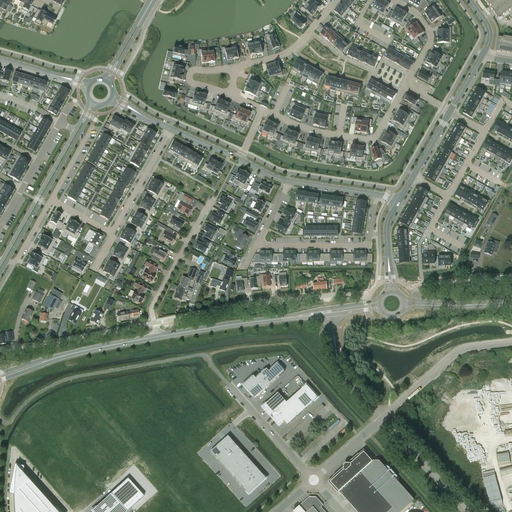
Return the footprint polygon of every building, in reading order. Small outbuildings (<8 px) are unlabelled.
[(5,0),(0,10),(6,13),(11,3),(5,0)] [(15,0),(21,3),(19,6),(22,9),(27,0),(15,0)] [(27,0),(22,9),(22,10),(28,13),(31,7),(31,6),(32,4),(33,2),(29,0),(27,0)] [(308,4),(317,12),(321,7),(315,2),(315,0),(308,0),(306,3),(308,4)] [(349,9),(349,8),(353,4),(347,0),(343,0),(342,2),(349,9)] [(377,0),(373,8),(378,11),(384,1),(381,0),(377,0)] [(511,0),(483,0),(489,7),(490,6),(492,9),(491,10),(498,19),(501,17),(502,18),(511,10),(511,0)] [(384,1),(378,11),(383,14),(382,16),(385,18),(388,13),(385,11),(389,4),(384,1)] [(351,10),(349,8),(349,9),(342,2),(338,7),(347,15),(351,10)] [(300,10),(304,14),(306,11),(312,17),(317,12),(308,4),(304,9),(302,7),(300,10)] [(424,13),(428,19),(438,12),(432,4),(429,6),(431,9),(424,13)] [(343,19),(347,15),(338,7),(334,11),(343,19)] [(390,19),(396,22),(402,11),(396,8),(390,19)] [(38,10),(33,17),(36,19),(34,23),(40,26),(41,24),(46,14),(47,14),(41,11),(38,10)] [(291,20),(295,24),(294,25),(297,27),(298,27),(301,29),(306,24),(299,18),(301,16),(295,11),(293,14),(295,15),(291,20)] [(402,11),(396,22),(401,25),(400,26),(403,28),(406,23),(403,21),(407,14),(402,11)] [(438,12),(428,19),(432,24),(438,19),(440,21),(445,18),(443,15),(441,17),(438,12)] [(46,14),(41,24),(46,26),(48,23),(53,26),(56,20),(46,14)] [(407,30),(411,35),(420,28),(420,27),(421,27),(418,23),(417,24),(417,23),(410,28),(407,30)] [(328,25),(320,34),(325,38),(332,30),(333,29),(328,25)] [(414,44),(419,40),(417,38),(424,33),(420,28),(411,35),(414,40),(412,41),(414,44)] [(451,37),(451,28),(445,28),(445,31),(437,31),(437,37),(451,37)] [(332,30),(325,38),(329,42),(336,34),(336,33),(332,30)] [(268,34),(265,36),(267,42),(270,41),(274,50),(275,50),(275,51),(279,49),(279,48),(280,48),(278,43),(280,43),(278,40),(277,40),(275,33),(269,36),(268,34)] [(336,33),(336,34),(329,42),(333,46),(341,36),(336,33)] [(341,36),(333,46),(337,49),(345,40),(341,36)] [(437,37),(437,44),(446,44),(446,47),(451,47),(451,37),(437,37)] [(511,37),(503,37),(503,38),(498,38),(496,52),(502,53),(502,52),(510,54),(511,54),(511,37)] [(263,39),(253,41),(256,55),(263,53),(261,45),(264,45),(263,39)] [(350,44),(345,40),(337,49),(342,53),(350,44)] [(253,41),(244,43),(245,49),(248,48),(250,56),(256,55),(253,41)] [(233,60),(239,58),(237,50),(240,50),(239,44),(236,45),(236,46),(230,47),(233,60)] [(347,56),(353,59),(356,50),(357,50),(358,48),(352,45),(347,56)] [(186,49),(174,46),(172,53),(185,56),(185,55),(186,55),(187,51),(186,50),(186,49)] [(222,54),(225,53),(227,61),(228,61),(228,62),(232,61),(232,60),(233,60),(230,47),(224,49),(224,47),(221,48),(222,54)] [(384,57),(389,60),(394,52),(395,50),(390,47),(384,57)] [(208,63),(214,63),(214,54),(217,54),(216,48),(207,49),(208,63)] [(207,49),(197,50),(198,56),(201,55),(202,64),(208,63),(207,49)] [(356,50),(353,59),(358,61),(362,52),(361,52),(357,50),(356,50)] [(361,52),(362,52),(358,61),(363,63),(368,52),(362,50),(361,52)] [(368,52),(363,63),(368,66),(373,54),(368,52)] [(394,52),(389,60),(394,63),(399,55),(394,52)] [(440,63),(443,58),(444,59),(446,56),(441,53),(440,56),(432,52),(429,57),(440,63)] [(379,57),(373,54),(368,66),(374,68),(379,57)] [(404,58),(399,55),(394,63),(399,66),(404,58)] [(429,57),(426,63),(433,67),(432,69),(437,72),(438,69),(437,69),(440,63),(429,57)] [(409,60),(404,58),(399,66),(404,69),(409,60)] [(297,74),(303,63),(298,60),(292,71),(297,74)] [(414,63),(409,60),(404,69),(409,72),(414,63)] [(169,72),(183,75),(184,68),(176,66),(177,64),(171,62),(169,72)] [(278,63),(272,65),(276,77),(282,75),(282,76),(285,75),(284,70),(281,70),(278,63)] [(297,74),(302,77),(304,74),(303,74),(308,66),(303,63),(297,74)] [(272,65),(266,66),(269,74),(266,75),(267,78),(270,77),(270,79),(276,77),(272,65)] [(313,69),(308,66),(303,74),(304,74),(308,77),(313,69)] [(313,69),(308,77),(307,79),(312,82),(318,72),(313,69)] [(0,77),(0,79),(2,80),(2,82),(8,84),(8,82),(11,72),(5,70),(4,73),(1,72),(0,77)] [(435,80),(436,77),(430,73),(429,76),(420,71),(417,77),(429,84),(432,79),(435,80)] [(183,75),(169,72),(167,81),(173,82),(173,79),(181,81),(183,75)] [(312,82),(318,85),(324,75),(318,72),(312,82)] [(483,79),(490,80),(489,85),(496,86),(497,80),(494,79),(495,74),(484,72),(483,79)] [(496,86),(499,86),(500,85),(505,86),(507,73),(501,72),(500,80),(497,80),(496,86)] [(21,75),(15,73),(11,84),(17,86),(18,84),(21,75)] [(330,88),(331,88),(333,78),(327,77),(325,86),(330,88)] [(28,87),(27,88),(33,90),(33,89),(36,79),(31,78),(28,87)] [(330,90),(336,91),(339,80),(333,78),(331,88),(330,88),(330,90)] [(336,91),(341,93),(344,81),(339,80),(336,91)] [(365,90),(370,93),(376,83),(371,80),(365,90)] [(41,81),(38,90),(38,91),(44,93),(47,83),(41,81)] [(248,86),(258,91),(260,86),(263,87),(264,84),(259,81),(257,84),(250,81),(250,82),(249,81),(247,85),(248,86)] [(341,93),(347,94),(350,83),(344,81),(341,93)] [(347,94),(352,96),(355,84),(350,83),(347,94)] [(370,93),(375,96),(376,95),(381,86),(376,83),(370,93)] [(352,96),(358,97),(361,85),(355,84),(352,96)] [(67,97),(70,92),(69,91),(70,90),(66,88),(66,89),(60,86),(57,92),(58,92),(67,97)] [(248,86),(245,92),(258,98),(260,92),(258,91),(248,86)] [(381,98),(386,89),(381,86),(376,95),(381,98)] [(477,88),(474,93),(482,98),(483,97),(485,93),(477,88)] [(176,92),(164,89),(162,96),(174,99),(175,98),(176,98),(177,94),(176,94),(176,92)] [(380,99),(385,102),(391,91),(386,89),(381,98),(380,99)] [(196,91),(195,92),(194,92),(192,100),(189,99),(188,105),(197,107),(201,94),(200,94),(200,92),(196,91)] [(385,102),(391,105),(397,94),(391,91),(385,102)] [(64,101),(67,97),(58,92),(56,97),(64,101)] [(482,98),(474,93),(471,98),(482,104),(485,99),(483,97),(482,98)] [(207,96),(201,94),(197,107),(206,110),(207,104),(204,103),(207,96)] [(415,106),(419,100),(408,94),(407,95),(406,94),(404,98),(405,99),(404,100),(412,105),(411,107),(417,111),(419,108),(415,106)] [(64,101),(56,97),(55,96),(52,101),(61,106),(64,101)] [(479,109),(482,104),(471,98),(469,103),(479,109)] [(61,106),(52,101),(51,100),(48,105),(59,111),(61,106)] [(224,102),(218,100),(215,107),(212,106),(210,112),(219,115),(224,102)] [(230,104),(224,102),(219,115),(228,118),(230,113),(227,112),(230,104)] [(290,116),(296,119),(301,106),(293,102),(290,108),(293,109),(290,116)] [(476,114),(479,109),(469,103),(466,108),(476,114)] [(48,105),(45,110),(56,116),(59,111),(48,105)] [(301,121),(305,114),(307,115),(310,110),(301,106),(296,119),(301,121)] [(245,111),(239,108),(236,116),(233,114),(231,120),(240,124),(240,123),(240,122),(245,111)] [(476,114),(466,108),(463,113),(473,119),(476,114)] [(408,123),(413,115),(408,112),(406,114),(399,110),(396,116),(408,123)] [(251,113),(245,111),(240,122),(240,123),(245,125),(245,126),(248,127),(250,122),(247,121),(251,113)] [(319,127),(322,114),(316,113),(317,112),(313,111),(312,117),(315,117),(313,125),(319,127)] [(325,128),(327,120),(330,121),(331,115),(328,115),(328,116),(322,114),(319,127),(325,128)] [(393,121),(400,125),(398,128),(404,131),(408,123),(396,116),(393,121)] [(114,128),(119,119),(114,117),(108,127),(113,130),(114,128)] [(361,133),(363,121),(362,121),(357,120),(357,118),(354,117),(353,123),(356,124),(355,132),(361,133)] [(40,124),(49,129),(51,124),(43,119),(43,120),(40,118),(38,123),(40,124)] [(114,128),(119,131),(119,130),(124,122),(119,119),(114,128)] [(363,121),(361,133),(367,134),(368,126),(371,126),(372,120),(363,119),(362,121),(363,121)] [(498,133),(498,132),(504,122),(498,119),(493,130),(498,133)] [(124,122),(119,130),(124,133),(125,132),(129,123),(125,120),(124,122)] [(268,135),(273,123),(267,121),(264,128),(261,127),(259,132),(262,134),(262,132),(268,135)] [(508,125),(504,122),(498,132),(502,135),(507,127),(508,125)] [(125,132),(130,135),(134,126),(129,123),(125,132)] [(268,135),(273,137),(273,138),(276,140),(278,134),(276,133),(279,126),(273,123),(268,135)] [(457,123),(454,128),(464,133),(463,134),(464,134),(468,129),(457,123)] [(38,129),(46,133),(49,129),(40,124),(38,129)] [(7,125),(2,133),(7,136),(12,127),(7,125)] [(12,127),(7,136),(12,138),(16,130),(12,127)] [(507,127),(502,135),(507,137),(511,129),(507,127)] [(153,139),(156,134),(147,128),(144,133),(153,139)] [(454,128),(452,133),(461,138),(463,134),(464,133),(454,128)] [(35,133),(43,138),(46,133),(38,129),(35,133)] [(288,145),(293,132),(292,132),(293,131),(289,129),(288,130),(287,130),(284,137),(281,136),(279,141),(288,145)] [(21,133),(16,130),(12,138),(17,141),(21,133)] [(384,137),(396,143),(401,135),(396,133),(394,135),(387,131),(384,137)] [(153,139),(144,133),(143,132),(140,138),(142,139),(151,143),(153,139)] [(288,145),(296,148),(299,143),(296,142),(299,134),(293,132),(288,145)] [(43,138),(35,133),(32,138),(40,143),(41,143),(43,138)] [(461,138),(452,133),(449,138),(459,144),(462,139),(461,138)] [(101,139),(109,144),(112,139),(104,134),(101,139)] [(311,151),(314,139),(308,137),(306,145),(303,145),(302,150),(311,153),(311,151)] [(392,151),(396,143),(384,137),(381,142),(388,146),(387,149),(392,151)] [(40,143),(32,138),(30,143),(38,148),(41,143),(40,143)] [(449,138),(446,143),(454,148),(456,149),(459,144),(449,138)] [(98,144),(107,148),(109,144),(101,139),(98,144)] [(151,143),(142,139),(140,143),(139,143),(148,148),(151,143)] [(317,153),(317,154),(320,155),(321,149),(319,148),(321,141),(314,139),(311,151),(317,153)] [(492,143),(487,140),(482,148),(487,150),(487,151),(492,143)] [(148,148),(139,143),(140,143),(138,142),(136,147),(146,153),(149,148),(148,148)] [(174,153),(179,145),(174,142),(168,152),(173,155),(174,153)] [(334,154),(336,143),(329,142),(328,150),(325,150),(324,155),(328,156),(328,154),(334,154)] [(38,148),(30,143),(27,148),(35,153),(38,148)] [(334,157),(343,158),(344,152),(341,152),(342,144),(336,143),(334,154),(334,157)] [(454,148),(446,143),(443,148),(451,153),(451,152),(454,148)] [(492,143),(487,151),(487,150),(486,153),(491,155),(496,145),(492,143)] [(96,148),(104,153),(107,148),(98,144),(96,148)] [(174,153),(178,156),(179,156),(183,147),(179,145),(174,153)] [(356,158),(358,146),(352,145),(350,153),(347,153),(347,159),(350,159),(350,157),(356,158)] [(501,148),(496,145),(491,155),(495,158),(496,157),(501,148)] [(365,162),(366,156),(363,155),(364,147),(358,146),(356,158),(355,160),(365,162)] [(146,153),(136,147),(133,152),(144,158),(146,153)] [(183,147),(179,156),(178,156),(177,158),(182,161),(188,150),(183,147)] [(380,156),(377,147),(370,150),(372,154),(371,154),(372,158),(373,158),(376,164),(382,162),(382,163),(386,162),(383,155),(380,156)] [(101,158),(104,153),(96,148),(93,153),(101,158)] [(451,152),(451,153),(443,148),(440,153),(451,159),(453,153),(451,152)] [(501,148),(496,157),(500,159),(505,150),(501,148)] [(5,149),(0,158),(0,159),(4,162),(10,152),(5,149)] [(188,150),(182,161),(187,163),(193,153),(188,150)] [(505,150),(500,159),(499,160),(504,163),(505,162),(504,162),(509,153),(505,150)] [(144,158),(133,152),(130,157),(141,163),(144,158)] [(90,158),(99,163),(101,158),(93,153),(90,158)] [(193,153),(187,163),(191,166),(198,155),(193,153)] [(440,153),(437,158),(447,163),(448,164),(451,159),(440,153)] [(202,158),(198,155),(191,166),(196,169),(202,158)] [(19,156),(16,161),(27,167),(29,162),(29,163),(29,162),(19,156)] [(141,163),(130,157),(127,162),(138,168),(141,163)] [(96,167),(99,163),(90,158),(87,163),(96,167)] [(447,163),(437,158),(435,163),(444,168),(447,163)] [(211,159),(208,165),(205,164),(202,169),(210,174),(217,162),(211,159)] [(13,166),(24,172),(27,167),(16,161),(13,166)] [(217,162),(210,174),(218,179),(221,173),(219,171),(222,165),(217,162)] [(444,168),(435,163),(432,168),(442,174),(445,168),(444,168)] [(84,169),(92,174),(95,169),(86,164),(84,169)] [(13,166),(11,170),(21,176),(24,172),(13,166)] [(124,173),(132,178),(135,173),(126,168),(124,173)] [(442,174),(432,168),(429,173),(439,179),(442,174)] [(81,174),(89,179),(92,174),(84,169),(81,174)] [(21,176),(11,170),(8,175),(19,181),(21,176)] [(239,170),(235,177),(232,175),(229,181),(237,186),(245,173),(242,171),(239,170)] [(121,178),(130,183),(132,178),(124,173),(121,178)] [(245,173),(237,186),(246,191),(249,185),(246,183),(250,176),(248,175),(248,174),(245,173)] [(429,173),(426,178),(436,184),(439,179),(429,173)] [(78,179),(87,184),(89,179),(81,174),(78,179)] [(130,183),(121,178),(118,182),(118,183),(126,187),(127,188),(130,183)] [(76,183),(84,188),(87,184),(78,179),(76,183)] [(153,180),(150,185),(162,192),(167,184),(161,180),(160,183),(153,180)] [(257,192),(258,189),(269,194),(272,187),(262,181),(260,185),(255,183),(252,189),(257,192)] [(118,183),(117,182),(115,187),(123,192),(126,187),(118,183)] [(73,188),(82,193),(84,188),(76,183),(73,188)] [(3,184),(0,188),(0,189),(11,195),(13,191),(13,190),(3,184)] [(152,197),(153,198),(153,197),(158,200),(162,192),(150,185),(147,190),(153,194),(152,197)] [(461,198),(461,197),(465,190),(467,188),(461,185),(456,195),(461,198)] [(123,192),(115,187),(112,192),(113,192),(121,197),(121,196),(123,192)] [(82,193),(73,188),(70,193),(79,198),(82,193)] [(429,192),(420,188),(418,193),(426,197),(429,192)] [(0,189),(0,195),(8,200),(11,195),(0,189)] [(465,190),(461,197),(465,200),(470,192),(469,192),(465,190)] [(469,192),(470,192),(465,200),(470,202),(474,195),(476,193),(471,190),(469,192)] [(122,197),(121,197),(113,192),(110,197),(119,202),(122,197)] [(67,198),(76,203),(79,198),(70,193),(67,198)] [(415,198),(425,204),(428,198),(426,197),(418,193),(415,198)] [(181,202),(177,209),(188,215),(192,208),(188,206),(189,203),(190,203),(193,199),(185,195),(182,198),(185,200),(183,203),(181,202)] [(474,195),(470,202),(474,205),(479,197),(474,195)] [(234,199),(228,196),(226,200),(221,197),(221,198),(221,197),(219,200),(220,200),(218,203),(222,205),(220,209),(228,213),(233,203),(232,203),(234,199)] [(108,202),(116,206),(119,202),(110,197),(108,202)] [(158,200),(153,197),(153,198),(152,200),(146,197),(143,202),(154,208),(159,200),(158,200)] [(483,199),(479,197),(474,205),(478,207),(483,199)] [(478,207),(478,208),(483,211),(489,200),(484,197),(483,199),(478,207)] [(415,198),(412,203),(420,207),(420,208),(422,209),(425,204),(415,198)] [(257,200),(252,209),(260,213),(265,204),(257,200)] [(116,206),(108,202),(105,206),(114,211),(116,206)] [(154,208),(143,202),(140,207),(146,210),(144,213),(145,214),(145,213),(150,216),(154,208)] [(409,208),(417,212),(420,208),(420,207),(412,203),(409,208)] [(455,208),(450,205),(445,213),(450,216),(455,208)] [(105,206),(102,211),(111,216),(114,211),(105,206)] [(291,223),(291,224),(293,225),(298,215),(286,208),(283,214),(287,216),(285,220),(291,223)] [(406,213),(417,218),(419,213),(417,212),(409,208),(406,213)] [(455,208),(450,216),(454,218),(455,218),(459,210),(455,208)] [(464,213),(459,210),(455,218),(454,218),(453,220),(458,223),(464,213)] [(100,216),(108,221),(111,216),(102,211),(100,216)] [(257,224),(254,223),(256,220),(258,217),(247,211),(246,211),(245,214),(243,219),(246,220),(243,225),(254,231),(257,224)] [(50,222),(49,224),(59,230),(59,229),(62,224),(58,221),(61,215),(61,216),(62,215),(60,214),(61,214),(57,212),(57,213),(56,212),(55,212),(56,212),(53,216),(51,219),(52,220),(50,222)] [(226,216),(218,212),(216,216),(212,214),(212,215),(211,215),(209,219),(210,219),(209,220),(219,225),(222,220),(224,221),(226,216)] [(150,216),(145,213),(145,214),(143,216),(137,213),(134,218),(144,224),(143,224),(146,225),(150,217),(150,216)] [(406,213),(403,218),(414,223),(417,218),(406,213)] [(464,213),(458,223),(463,226),(464,223),(468,216),(464,213)] [(497,218),(492,215),(486,225),(491,228),(497,218)] [(472,218),(468,216),(464,223),(468,226),(472,218)] [(174,217),(170,224),(180,229),(184,222),(174,217)] [(472,218),(468,226),(467,228),(472,231),(478,220),(472,217),(472,218)] [(143,224),(144,224),(134,218),(131,224),(137,227),(136,230),(135,230),(139,232),(141,233),(143,230),(141,229),(143,224)] [(403,218),(400,223),(411,229),(414,223),(403,218)] [(63,225),(60,231),(68,235),(75,223),(72,221),(70,220),(66,226),(63,225)] [(285,220),(283,224),(279,222),(276,228),(286,233),(289,227),(291,224),(291,223),(285,220)] [(75,223),(68,235),(76,240),(80,234),(77,232),(80,226),(78,225),(75,223)] [(157,223),(156,225),(166,231),(167,228),(157,223)] [(213,229),(207,225),(206,226),(204,228),(205,229),(204,231),(207,233),(205,237),(213,242),(218,232),(218,231),(213,229)] [(135,230),(136,230),(134,229),(132,232),(126,228),(123,233),(134,240),(137,234),(138,235),(139,232),(135,230)] [(238,240),(234,247),(241,251),(244,246),(245,246),(244,246),(245,244),(246,244),(245,243),(248,239),(244,236),(245,233),(234,228),(232,232),(239,235),(237,239),(238,240)] [(90,240),(84,252),(89,255),(92,249),(91,248),(92,246),(96,248),(102,237),(94,233),(89,230),(85,237),(90,240)] [(165,232),(161,239),(172,245),(175,238),(165,232)] [(134,240),(123,233),(120,239),(126,242),(124,245),(126,246),(130,248),(132,245),(131,245),(134,240)] [(41,238),(40,240),(52,247),(57,239),(51,236),(49,239),(43,235),(41,238)] [(56,249),(68,256),(73,247),(58,239),(56,242),(59,244),(56,249)] [(167,253),(161,250),(163,247),(149,239),(147,242),(150,244),(150,245),(156,248),(152,255),(163,261),(167,253)] [(197,243),(195,246),(195,247),(195,248),(204,253),(210,243),(204,239),(201,244),(198,242),(197,243)] [(39,243),(37,246),(43,249),(41,252),(47,256),(52,247),(40,240),(38,242),(39,243)] [(496,245),(488,242),(484,253),(492,256),(493,252),(496,253),(497,249),(495,248),(496,245)] [(130,248),(126,246),(124,248),(118,245),(115,250),(127,257),(131,249),(130,248)] [(132,269),(140,253),(132,249),(125,263),(129,265),(128,267),(132,269)] [(117,262),(122,265),(127,257),(115,250),(112,256),(118,259),(117,262)] [(84,261),(85,261),(88,257),(78,251),(75,256),(78,257),(77,260),(76,259),(72,266),(82,272),(86,265),(83,263),(84,261)] [(260,255),(255,255),(255,257),(255,263),(266,263),(266,251),(260,251),(260,255)] [(266,251),(266,263),(278,263),(278,261),(278,255),(272,255),(272,251),(266,251)] [(283,255),(278,255),(278,261),(289,262),(289,251),(283,251),(283,255)] [(290,251),(289,251),(289,262),(301,262),(301,255),(296,255),(296,251),(290,251)] [(301,262),(301,263),(313,263),(313,262),(313,251),(307,251),(307,255),(301,255),(301,262)] [(313,251),(313,262),(325,262),(325,255),(319,255),(319,251),(313,251)] [(330,255),(325,255),(325,262),(336,262),(336,251),(330,251),(330,255)] [(337,251),(336,251),(336,262),(348,262),(348,255),(343,255),(343,251),(337,251)] [(354,255),(348,255),(348,262),(360,262),(360,251),(354,251),(354,255)] [(360,262),(360,263),(372,263),(372,255),(366,255),(366,251),(360,251),(360,262)] [(235,255),(230,252),(228,257),(226,256),(223,263),(233,268),(236,261),(233,260),(235,255)] [(31,256),(29,258),(42,266),(46,257),(40,254),(39,257),(33,253),(31,256)] [(28,261),(27,264),(33,267),(31,270),(33,272),(37,274),(38,272),(40,269),(42,266),(29,258),(28,261)] [(117,262),(116,265),(109,261),(106,266),(118,273),(123,265),(122,265),(117,262)] [(145,271),(142,277),(151,282),(155,276),(152,274),(154,270),(155,271),(157,266),(147,261),(144,265),(149,268),(147,272),(145,271)] [(114,281),(118,273),(106,266),(103,272),(110,275),(108,278),(114,281)] [(186,279),(191,281),(192,281),(197,271),(191,268),(187,277),(186,279)] [(279,274),(279,276),(274,277),(275,283),(280,283),(280,286),(287,286),(286,273),(279,274)] [(269,275),(259,276),(260,277),(260,284),(261,284),(264,284),(264,287),(271,286),(269,275)] [(191,281),(186,279),(182,277),(178,287),(186,289),(185,290),(187,290),(191,281)] [(224,277),(219,290),(225,292),(228,281),(229,279),(224,277)] [(260,277),(250,278),(251,289),(258,289),(257,286),(261,285),(261,284),(260,284),(260,277)] [(247,279),(236,280),(237,291),(243,291),(243,287),(248,287),(247,279)] [(30,280),(27,287),(32,290),(36,283),(30,280)] [(134,292),(131,298),(141,303),(144,297),(141,295),(143,291),(144,292),(146,287),(136,282),(133,286),(139,289),(137,293),(134,292)] [(186,289),(178,287),(174,298),(185,302),(186,296),(187,293),(186,293),(187,290),(185,290),(186,289)] [(36,292),(32,300),(40,303),(43,296),(42,295),(44,292),(39,289),(37,293),(36,292)] [(52,289),(49,295),(58,300),(59,300),(62,294),(52,289)] [(53,311),(59,300),(58,300),(49,295),(43,306),(45,307),(44,309),(44,310),(41,310),(41,312),(40,312),(39,314),(41,314),(40,321),(47,322),(48,314),(47,314),(48,309),(49,309),(53,311)] [(116,303),(123,306),(125,302),(118,298),(116,303)] [(73,312),(68,320),(75,324),(81,314),(74,310),(76,307),(73,305),(70,311),(73,312)] [(26,309),(21,319),(28,322),(33,312),(26,309)] [(128,312),(117,314),(118,321),(129,319),(128,317),(132,316),(132,318),(139,316),(138,310),(131,311),(131,312),(128,312)] [(102,315),(95,311),(89,322),(97,325),(102,315)] [(5,335),(0,335),(0,344),(6,343),(6,341),(8,341),(14,340),(12,332),(4,333),(5,335)] [(269,372),(267,369),(256,378),(254,376),(243,385),(255,398),(285,372),(278,364),(269,372)] [(288,425),(318,398),(306,385),(287,402),(278,393),(262,407),(279,426),(284,421),(288,425)] [(228,436),(211,452),(249,494),(266,479),(228,436)] [(334,477),(328,482),(338,493),(339,492),(357,511),(400,511),(414,500),(379,461),(375,461),(364,450),(358,455),(358,454),(349,462),(346,462),(343,464),(343,468),(333,477),(334,477)] [(497,453),(486,454),(489,488),(499,488),(500,495),(502,495),(502,497),(505,502),(505,501),(508,505),(509,505),(511,502),(511,478),(510,478),(508,480),(505,452),(501,455),(498,455),(497,453)] [(15,465),(9,494),(14,495),(14,499),(14,503),(14,506),(14,508),(14,510),(14,511),(56,511),(22,474),(24,466),(15,465)] [(118,503),(108,511),(126,511),(127,511),(129,510),(144,497),(127,478),(113,491),(111,493),(119,502),(118,503)] [(111,493),(92,511),(108,511),(118,503),(119,502),(111,493)] [(309,497),(293,511),(292,511),(325,511),(321,507),(323,505),(316,497),(309,497)]
